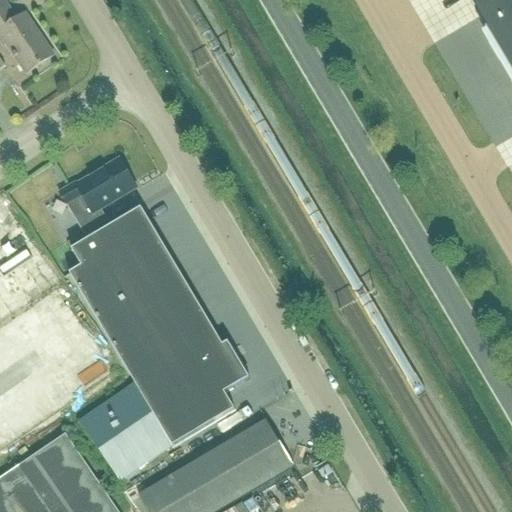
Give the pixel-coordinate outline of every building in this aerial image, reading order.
[(0,0),(0,71),(6,68),(0,59),(0,40),(4,47),(6,45),(27,76),(54,58),(25,16),(17,22),(2,0),(0,0)] [(511,0),(467,0),(476,15),(487,32),(511,74),(511,0)] [(137,190),(120,161),(77,187),(76,185),(60,195),(85,237),(103,227),(95,214),(137,190)] [(224,348),(142,210),(138,213),(81,247),(72,252),(82,270),(70,277),(135,386),(172,448),(173,450),(236,413),(226,396),(251,381),(229,345),(224,348)] [(0,433),(92,382),(57,318),(32,317),(31,331),(0,348),(0,346),(34,313),(14,312),(32,294),(34,265),(17,234),(1,243),(14,256),(14,264),(5,264),(0,256),(0,255),(0,307),(4,315),(0,314),(0,433)] [(47,251),(54,271),(72,264),(65,245),(47,251)] [(172,448),(135,386),(80,424),(121,483),(172,448)] [(146,511),(220,511),(274,480),(294,469),(267,422),(139,498),(146,511)] [(116,511),(65,437),(0,481),(0,511),(116,511)]
